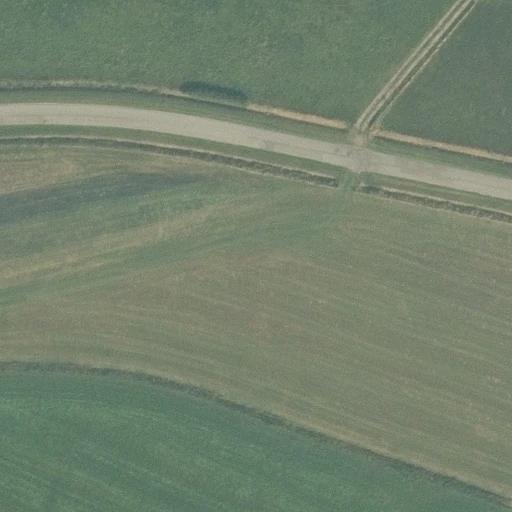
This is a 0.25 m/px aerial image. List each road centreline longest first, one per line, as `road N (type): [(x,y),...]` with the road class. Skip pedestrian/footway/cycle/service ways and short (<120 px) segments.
road 1 (tertiary): [(0,116),(146,120),(511,190)]
road 2 (track): [(0,301),(322,223),(341,213),(352,159)]
